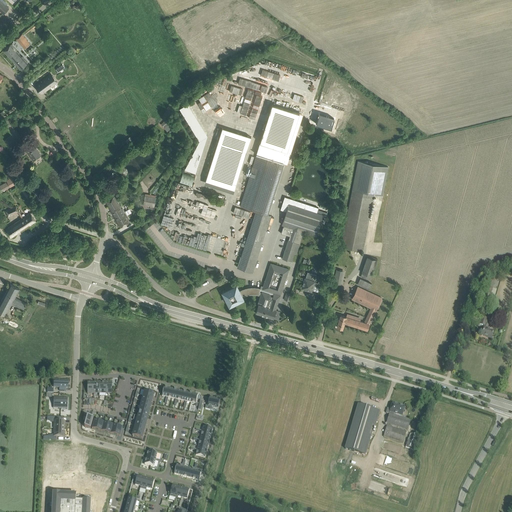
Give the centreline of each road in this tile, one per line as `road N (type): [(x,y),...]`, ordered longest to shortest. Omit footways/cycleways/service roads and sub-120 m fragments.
road 1 (secondary): [(465,392),(147,303)]
road 2 (unclassified): [(320,342),(167,295),(117,243),(103,240)]
road 3 (unclassified): [(104,235),(96,189),(19,80),(0,67)]
road 4 (residential): [(82,300),(73,436),(120,450),(124,465)]
road 5 (track): [(205,511),(257,332)]
